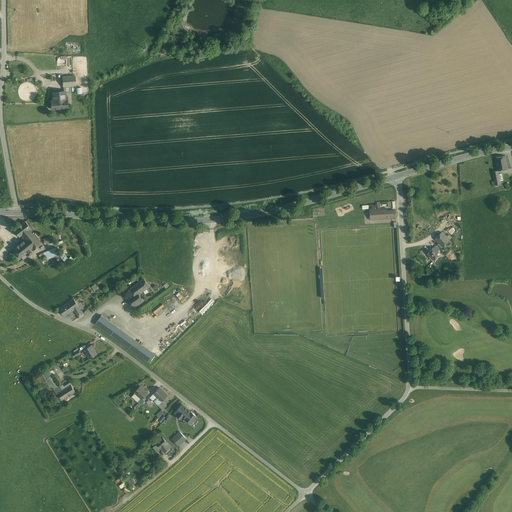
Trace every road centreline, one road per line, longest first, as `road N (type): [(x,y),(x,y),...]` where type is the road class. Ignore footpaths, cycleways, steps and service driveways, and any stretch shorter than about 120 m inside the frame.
road 1 (secondary): [(394,177),(216,221),(16,212)]
road 2 (residential): [(201,413),(99,335),(48,314),(0,276)]
road 3 (unclassified): [(410,388),(394,177)]
road 4 (unclassified): [(304,494),(410,388)]
road 5 (unclassified): [(304,494),(201,413)]
road 6 (secondary): [(511,147),(394,177)]
